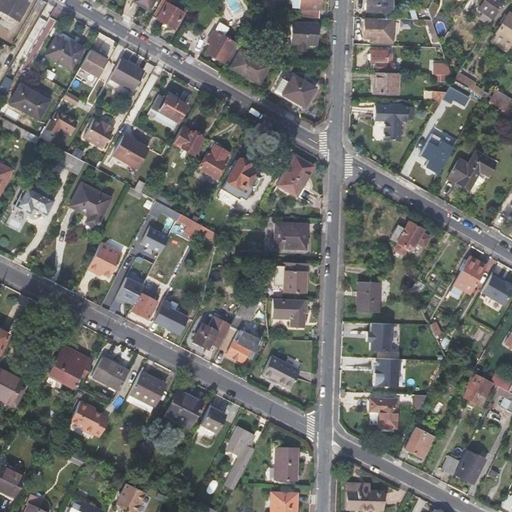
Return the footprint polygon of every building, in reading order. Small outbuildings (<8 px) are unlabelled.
[(27,3),(21,0),(0,0),(0,11),(17,21),(27,3)] [(153,0),(131,0),(131,1),(147,11),(153,0)] [(298,0),(297,18),(317,19),(317,0),(298,0)] [(390,0),(364,0),(364,12),(390,13),(390,0)] [(475,3),(471,0),(468,0),(462,10),(468,13),(475,3)] [(482,0),(476,10),(491,20),(503,1),(502,0),(482,0)] [(182,14),(159,1),(150,17),(173,30),(182,14)] [(437,6),(430,2),(427,8),(430,17),(437,6)] [(490,42),(506,52),(511,42),(511,41),(511,17),(507,14),(490,42)] [(368,39),(380,39),(388,39),(388,30),(393,30),(393,18),(380,18),(380,20),(362,19),(362,39),(368,39)] [(315,24),(291,23),(290,44),(314,45),(315,24)] [(234,43),(211,30),(204,41),(209,44),(203,54),(222,63),(234,43)] [(55,35),(43,55),(70,70),(82,47),(68,40),(67,42),(55,35)] [(268,65),(239,49),(228,67),(257,84),(268,65)] [(104,59),(88,50),(78,67),(95,77),(104,59)] [(385,51),(368,50),(367,64),(371,63),(370,70),(392,71),(392,63),(390,63),(390,53),(385,53),(385,51)] [(142,71),(119,58),(108,78),(131,91),(142,71)] [(432,66),(431,75),(433,75),(440,75),(444,75),(445,67),(432,66)] [(397,95),(397,74),(374,73),(373,86),(371,87),(370,94),(397,95)] [(456,73),(452,80),(460,84),(463,77),(456,73)] [(280,95),(300,106),(303,109),(315,87),(292,74),(287,82),(285,86),(283,84),(284,82),(278,79),(271,93),(279,97),(280,95)] [(474,84),(463,77),(460,84),(466,88),(470,91),(474,84)] [(48,101),(18,84),(7,103),(37,120),(48,101)] [(445,91),(441,99),(449,104),(452,100),(463,106),(468,97),(449,85),(445,91)] [(430,90),(430,101),(439,101),(441,99),(445,91),(430,90)] [(65,91),(61,98),(74,105),(77,98),(65,91)] [(495,92),(488,102),(500,109),(503,111),(507,105),(509,101),(495,92)] [(158,93),(149,109),(175,124),(185,106),(166,95),(165,97),(158,93)] [(299,109),(300,106),(280,95),(279,97),(299,109)] [(411,122),(412,107),(373,106),(373,121),(383,121),(383,141),(399,142),(400,122),(411,122)] [(49,119),(43,129),(54,135),(59,126),(70,132),(76,122),(56,110),(50,120),(49,119)] [(0,125),(35,144),(38,138),(0,117),(0,125)] [(100,124),(93,119),(82,138),(100,149),(112,128),(105,124),(105,125),(100,123),(100,124)] [(202,138),(180,126),(171,143),(192,155),(202,138)] [(145,148),(123,135),(112,155),(134,167),(145,148)] [(436,173),(451,148),(430,136),(418,157),(425,161),(423,165),(436,173)] [(214,142),(207,139),(200,151),(204,154),(196,169),(216,179),(224,164),(222,163),(227,153),(213,145),(214,142)] [(69,171),(77,175),(84,163),(66,153),(60,150),(52,145),(50,144),(46,151),(72,165),(69,171)] [(458,184),(467,190),(478,171),(486,175),(493,163),(474,151),(466,164),(457,159),(447,175),(446,177),(458,184)] [(311,166),(292,155),(275,184),(295,196),(311,166)] [(237,158),(224,180),(234,186),(236,184),(241,187),(244,183),(253,188),(258,178),(249,173),(252,169),(246,166),(247,164),(237,158)] [(0,189),(11,169),(0,163),(0,189)] [(138,181),(134,189),(139,192),(144,184),(138,181)] [(109,198),(79,182),(67,205),(87,216),(83,222),(94,227),(109,198)] [(52,199),(25,185),(14,205),(28,213),(31,208),(44,215),(52,199)] [(179,214),(154,200),(148,212),(156,217),(159,212),(175,220),(179,214)] [(421,231),(406,222),(402,230),(395,226),(388,238),(394,242),(391,247),(394,252),(400,256),(403,249),(408,252),(414,242),(422,247),(427,237),(420,232),(421,231)] [(305,225),(273,223),(273,248),(304,249),(305,225)] [(152,251),(158,254),(166,237),(147,228),(139,244),(143,246),(152,251)] [(119,253),(98,243),(85,270),(93,273),(94,270),(100,274),(108,278),(119,253)] [(233,245),(221,244),(228,260),(232,260),(233,245)] [(152,251),(143,246),(141,250),(150,254),(152,251)] [(419,274),(426,262),(419,257),(411,269),(419,274)] [(468,294),(484,266),(468,257),(452,284),(468,294)] [(304,271),(305,262),(282,262),(282,265),(271,265),(270,285),(281,285),(281,291),(302,291),(303,280),(301,280),(301,270),(304,271)] [(411,269),(408,266),(403,274),(415,282),(419,274),(411,269)] [(511,287),(496,279),(498,276),(490,272),(479,292),(501,304),(511,287)] [(137,293),(141,286),(124,277),(113,299),(120,303),(122,300),(131,305),(137,293)] [(355,281),(354,311),(378,312),(379,282),(355,281)] [(410,290),(414,298),(422,286),(415,282),(410,290)] [(463,291),(452,284),(449,289),(460,295),(463,291)] [(154,302),(137,293),(131,305),(128,310),(146,319),(154,302)] [(249,321),(262,297),(243,297),(235,314),(249,321)] [(301,301),(271,300),(270,316),(289,317),(289,326),(300,327),(301,301)] [(176,308),(161,301),(151,322),(177,335),(185,317),(175,312),(176,308)] [(199,323),(191,342),(206,349),(208,345),(218,349),(229,326),(220,321),(215,331),(199,323)] [(435,321),(428,325),(434,336),(441,332),(435,321)] [(368,350),(388,350),(390,323),(370,322),(369,330),(366,330),(365,341),(369,341),(368,350)] [(511,328),(503,345),(510,349),(511,344),(511,328)] [(238,329),(226,354),(242,362),(246,355),(251,357),(259,340),(238,329)] [(479,339),(467,332),(461,345),(464,347),(467,343),(475,347),(479,339)] [(446,335),(439,346),(443,353),(452,338),(446,335)] [(78,373),(84,377),(90,364),(59,349),(47,372),(71,385),(78,373)] [(297,370),(270,355),(260,373),(288,388),(297,370)] [(128,371),(101,357),(91,377),(117,390),(128,371)] [(399,358),(374,357),(374,372),(372,372),(372,385),(395,386),(395,372),(398,369),(399,358)] [(449,373),(455,363),(445,357),(439,368),(449,373)] [(22,379),(0,368),(0,398),(9,403),(10,402),(12,397),(19,400),(25,388),(19,385),(22,379)] [(164,383),(140,371),(124,400),(149,413),(164,383)] [(444,374),(438,371),(433,380),(439,383),(444,374)] [(479,406),(491,383),(471,372),(463,387),(466,389),(462,397),(479,406)] [(495,377),(492,383),(497,386),(503,389),(506,383),(495,377)] [(504,411),(511,414),(511,394),(506,391),(503,389),(497,386),(494,393),(502,398),(498,407),(504,411)] [(202,401),(177,389),(164,414),(189,427),(202,401)] [(17,405),(19,400),(12,397),(10,402),(17,405)] [(395,400),(368,398),(368,411),(377,412),(376,422),(376,428),(394,429),(395,400)] [(89,405),(80,400),(69,421),(82,427),(81,429),(91,434),(92,433),(98,436),(108,418),(101,415),(102,414),(93,409),(88,407),(89,405)] [(224,415),(208,406),(196,431),(211,439),(224,415)] [(377,412),(368,411),(367,419),(369,422),(376,422),(377,412)] [(254,436),(237,427),(226,448),(242,457),(240,458),(238,458),(230,475),(238,479),(253,450),(248,447),(254,436)] [(413,428),(402,449),(420,458),(431,437),(413,428)] [(275,446),(274,480),(296,481),(298,447),(275,446)] [(83,465),(87,456),(73,449),(68,458),(83,465)] [(464,451),(451,476),(470,485),(483,461),(464,451)] [(439,470),(450,476),(458,461),(447,455),(439,470)] [(23,476),(1,465),(0,466),(0,491),(12,497),(23,476)] [(490,469),(487,475),(494,479),(497,473),(490,469)] [(238,479),(230,475),(225,484),(233,488),(235,485),(238,479)] [(134,511),(145,492),(125,482),(115,504),(131,511),(134,511)] [(359,492),(359,485),(346,485),(345,509),(381,510),(381,493),(368,492),(359,492)] [(270,492),(269,511),(294,511),(295,493),(270,492)] [(43,500),(30,494),(26,502),(28,504),(23,511),(45,511),(39,509),(43,500)] [(104,511),(105,510),(77,497),(72,508),(78,511),(77,511),(104,511)]
